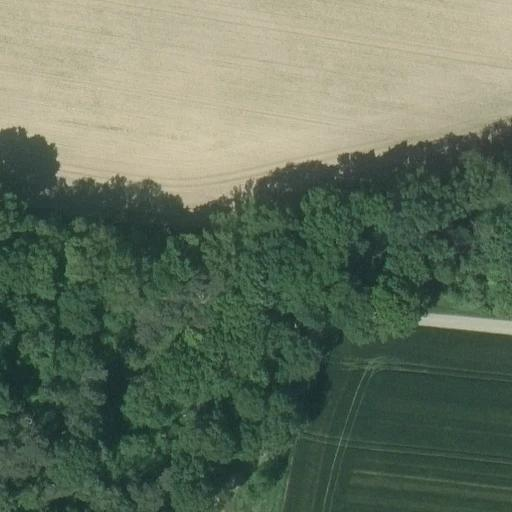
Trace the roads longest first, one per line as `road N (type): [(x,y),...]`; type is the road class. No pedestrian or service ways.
road 1 (track): [(0,282),(511,329)]
road 2 (track): [(311,308),(274,511)]
